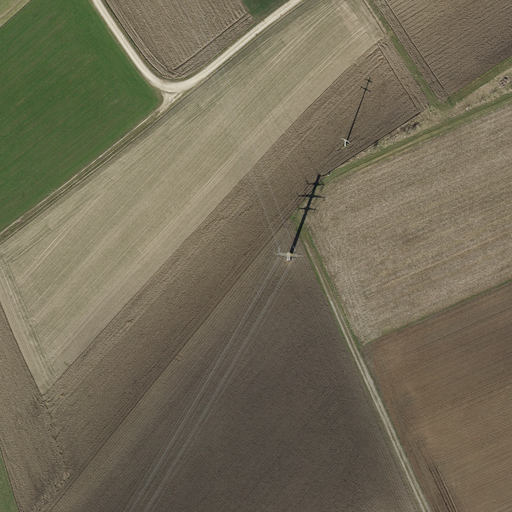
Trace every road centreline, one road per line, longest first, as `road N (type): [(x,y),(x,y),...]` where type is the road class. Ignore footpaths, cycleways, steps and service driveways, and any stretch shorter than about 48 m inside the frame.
road 1 (track): [(296,218),(427,511)]
road 2 (track): [(296,0),(183,91),(143,72),(96,0)]
road 3 (track): [(0,237),(183,91)]
